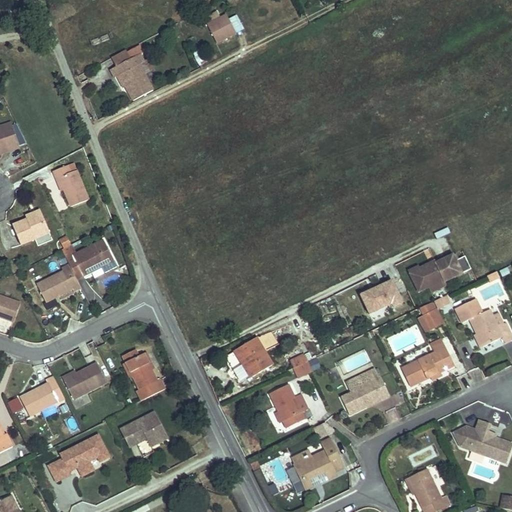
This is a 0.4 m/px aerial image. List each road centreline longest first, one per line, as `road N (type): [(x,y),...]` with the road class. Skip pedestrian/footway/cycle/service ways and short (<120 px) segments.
road 1 (residential): [(157,301),(38,0)]
road 2 (residential): [(260,511),(157,301)]
road 3 (residential): [(391,488),(377,444),(511,384)]
road 4 (residential): [(157,301),(43,350),(0,342)]
road 5 (unknown): [(226,445),(96,511)]
